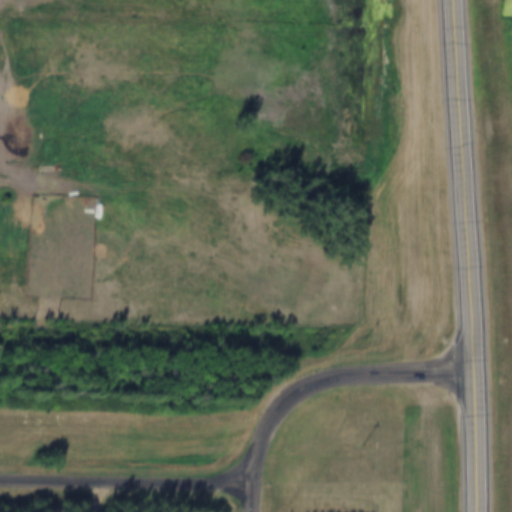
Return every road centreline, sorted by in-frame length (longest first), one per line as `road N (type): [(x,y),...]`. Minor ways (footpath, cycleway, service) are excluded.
road 1 (residential): [(470,370),(348,378),(298,394),(262,435),(256,473),(244,486),(0,486)]
road 2 (primary): [(474,511),(455,0)]
